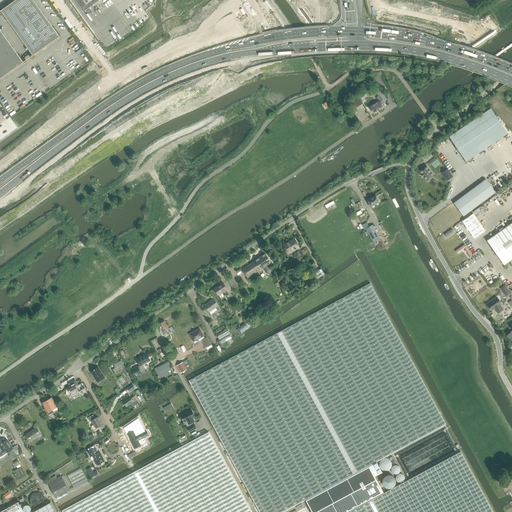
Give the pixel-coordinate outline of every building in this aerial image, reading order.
[(32,56),(60,36),(59,36),(33,0),(15,0),(0,11),(1,11),(33,55),(32,55),(32,56)] [(74,0),(83,12),(84,12),(85,14),(91,10),(89,8),(99,0),(74,0)] [(0,79),(24,62),(23,62),(0,29),(0,79)] [(103,39),(101,40),(106,48),(109,47),(103,39)] [(380,102),(383,100),(380,95),(376,97),(379,101),(369,107),(373,114),(383,107),(380,102)] [(356,107),(362,103),(359,99),(353,103),(356,107)] [(490,109),(449,137),(466,161),(507,133),(490,109)] [(426,165),(419,170),(421,174),(420,174),(422,177),(423,176),(427,181),(434,176),(426,165)] [(485,179),(453,203),(463,216),(495,192),(485,179)] [(371,207),(379,202),(375,195),(367,200),(371,207)] [(472,214),(463,220),(475,238),(484,231),(472,214)] [(504,265),(511,259),(511,222),(487,240),(504,265)] [(369,226),(366,228),(372,239),(374,242),(380,239),(379,235),(373,224),(369,226)] [(292,251),(299,247),(295,240),(289,243),(288,242),(282,245),(287,253),(292,250),(292,251)] [(270,270),(267,265),(271,263),(265,254),(255,261),(242,269),(247,278),(258,271),(257,270),(259,268),(261,270),(263,268),(266,272),(267,273),(268,273),(269,273),(270,273),(270,272),(270,271),(270,270)] [(325,273),(322,268),(314,273),(317,278),(325,273)] [(232,276),(227,279),(231,286),(236,283),(232,276)] [(369,283),(189,380),(259,511),(282,511),(305,500),(308,506),(311,511),(492,511),(490,507),(486,499),(475,479),(470,470),(460,451),(460,452),(384,493),(375,476),(382,472),(376,462),(446,424),(443,420),(439,411),(434,402),(429,394),(424,384),(419,375),(410,358),(403,345),(398,336),(394,327),(389,318),(382,307),(378,298),(373,289),(370,283),(369,283)] [(220,284),(214,289),(218,296),(219,295),(221,298),(224,296),(222,293),(227,289),(223,283),(221,285),(220,284)] [(205,304),(207,307),(207,308),(210,311),(213,316),(223,310),(219,305),(214,298),(205,304)] [(495,299),(487,305),(492,312),(495,309),(498,314),(503,310),(500,306),(502,305),(497,298),(495,299)] [(166,329),(168,328),(165,321),(163,321),(163,320),(161,321),(161,322),(158,324),(160,327),(159,328),(162,334),(167,332),(166,329)] [(246,322),(238,328),(242,333),(252,325),(249,321),(247,323),(246,322)] [(193,332),(189,334),(193,341),(201,338),(204,336),(200,329),(196,331),(196,330),(193,332)] [(221,342),(231,336),(228,330),(218,336),(221,342)] [(204,336),(201,338),(206,347),(207,350),(212,348),(211,345),(207,338),(205,339),(204,336)] [(150,360),(148,357),(152,355),(149,350),(145,352),(146,354),(136,359),(139,366),(150,360)] [(187,359),(176,366),(181,373),(182,372),(184,375),(189,372),(193,369),(187,359)] [(115,368),(113,369),(115,373),(122,369),(126,377),(130,375),(125,365),(124,366),(121,360),(114,365),(115,368)] [(167,371),(171,369),(167,362),(155,369),(159,376),(164,373),(166,376),(169,374),(167,371)] [(138,366),(131,369),(135,377),(141,373),(138,366)] [(98,367),(95,369),(94,369),(91,372),(98,382),(105,377),(98,367)] [(69,386),(66,388),(69,392),(72,396),(78,392),(86,388),(82,383),(77,386),(75,382),(71,385),(70,383),(69,384),(69,386)] [(129,396),(123,401),(124,403),(124,404),(125,406),(126,406),(127,407),(131,404),(132,406),(137,403),(135,400),(137,399),(134,396),(131,399),(129,396)] [(52,397),(47,400),(53,410),(57,407),(52,397)] [(53,411),(53,410),(47,400),(42,403),(48,414),(53,411)] [(192,422),(194,421),(193,418),(195,416),(191,409),(188,411),(187,410),(184,412),(184,413),(181,415),(184,422),(187,421),(189,424),(190,426),(187,427),(190,432),(196,428),(194,424),(193,424),(192,422)] [(93,414),(88,417),(90,421),(92,420),(94,424),(92,425),(91,426),(93,429),(94,429),(96,428),(102,425),(98,417),(95,418),(93,414)] [(133,430),(127,433),(134,447),(141,444),(139,440),(148,435),(139,417),(130,423),(133,430)] [(29,441),(41,433),(37,427),(25,435),(29,441)] [(251,511),(228,468),(208,432),(140,468),(62,510),(63,511),(251,511)] [(0,449),(2,452),(5,449),(7,452),(13,448),(7,440),(5,441),(3,440),(1,441),(0,441),(0,442),(0,441),(0,449)] [(94,446),(88,449),(89,451),(88,452),(91,456),(92,455),(97,465),(98,464),(98,465),(99,466),(101,465),(101,464),(101,463),(103,462),(102,462),(104,461),(102,457),(99,452),(98,452),(96,448),(95,448),(94,446)] [(20,468),(14,471),(18,477),(23,474),(20,468)] [(81,468),(68,475),(74,487),(56,497),(57,499),(89,482),(81,468)] [(87,470),(92,477),(98,474),(97,470),(93,472),(91,468),(87,470)] [(48,483),(55,497),(69,490),(61,476),(57,478),(56,475),(48,480),(49,482),(48,483)] [(387,487),(389,488),(391,488),(393,487),(394,485),(395,483),(396,481),(395,479),(394,478),(393,476),(391,475),(389,475),(387,475),(385,476),(384,477),(383,479),(382,481),(383,483),(384,485),(385,487),(387,487)] [(12,495),(9,491),(2,496),(5,499),(12,495)] [(55,511),(50,503),(33,511),(24,511),(19,501),(0,511),(55,511)]
